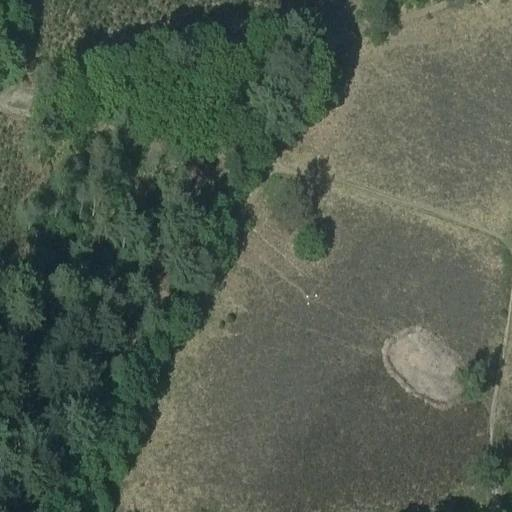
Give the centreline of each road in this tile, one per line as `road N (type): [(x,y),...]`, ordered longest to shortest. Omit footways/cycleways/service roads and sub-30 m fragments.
road 1 (track): [(263,167),(79,511)]
road 2 (track): [(9,99),(333,41)]
road 3 (track): [(0,110),(263,167)]
road 4 (track): [(356,0),(263,167)]
